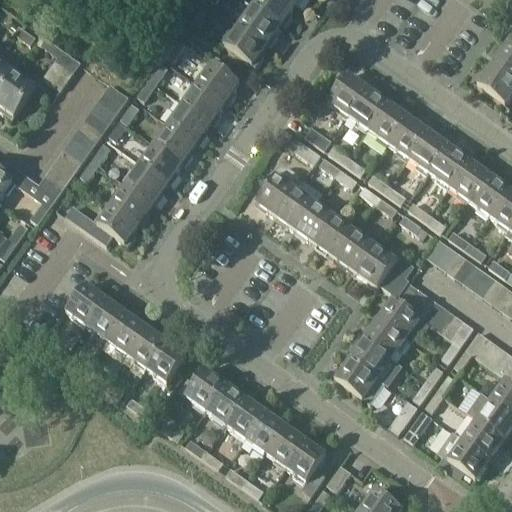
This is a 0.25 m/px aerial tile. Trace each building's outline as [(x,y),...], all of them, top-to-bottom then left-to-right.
[(281,0),(261,0),(254,11),(281,31),(282,30),(284,32),(293,21),(290,19),(296,10),(281,0)] [(281,0),(296,10),(299,12),(307,1),(305,0),(281,0)] [(203,11),(191,27),(198,32),(210,16),(203,11)] [(254,11),(239,31),(267,51),(270,53),(278,41),(275,39),(281,31),(254,11)] [(239,31),(225,51),(253,71),(256,73),(264,61),(261,59),(267,51),(239,31)] [(19,32),(14,39),(31,50),(36,43),(19,32)] [(47,44),(42,51),(58,63),(63,55),(47,44)] [(178,45),(167,61),(174,66),(185,50),(178,45)] [(511,53),(507,50),(492,70),(511,84),(511,53)] [(58,63),(56,65),(74,77),(81,68),(63,55),(58,63)] [(217,62),(197,90),(225,110),(228,112),(236,100),(233,98),(240,89),(227,79),(231,73),(217,62)] [(56,65),(50,74),(68,87),(74,77),(56,65)] [(0,99),(16,78),(0,66),(0,99)] [(161,69),(149,86),(156,91),(168,74),(161,69)] [(511,84),(492,70),(478,91),(506,111),(511,101),(511,84)] [(50,74),(43,83),(61,96),(68,87),(50,74)] [(0,99),(0,116),(3,119),(5,116),(14,122),(14,123),(15,123),(37,92),(36,92),(35,92),(17,79),(16,78),(0,99)] [(348,80),(329,108),(349,122),(369,94),(348,80)] [(149,86),(138,102),(145,107),(156,91),(149,86)] [(111,90),(103,100),(122,113),(129,102),(115,92),(111,89),(111,90)] [(197,90),(184,109),(214,131),(222,120),(219,118),(225,110),(197,90)] [(369,94),(349,122),(350,123),(369,136),(389,109),(370,95),(369,94)] [(103,100),(97,109),(115,122),(122,113),(103,100)] [(97,109),(91,118),(109,131),(115,122),(97,109)] [(132,109),(121,126),(128,131),(140,114),(132,109)] [(184,109),(169,129),(200,151),(208,140),(205,138),(211,130),(214,132),(214,131),(184,109)] [(389,109),(369,136),(370,137),(389,151),(409,123),(390,110),(389,109)] [(91,118),(84,128),(102,141),(109,131),(91,118)] [(409,123),(389,151),(390,151),(409,165),(429,137),(410,124),(409,123)] [(121,126),(109,142),(116,147),(128,131),(121,126)] [(84,128),(78,137),(96,149),(102,141),(84,128)] [(169,129),(155,149),(186,171),(194,160),(191,158),(197,150),(200,152),(200,151),(169,129)] [(312,133),(305,142),(325,156),(332,146),(312,133)] [(78,137),(71,145),(89,158),(96,149),(78,137)] [(429,137),(409,165),(411,166),(429,179),(449,151),(430,138),(429,137)] [(71,145),(66,153),(84,166),(89,158),(71,145)] [(302,147),(295,157),(314,171),(321,161),(302,147)] [(104,149),(92,166),(99,171),(111,155),(104,149)] [(155,149),(141,170),(168,190),(171,192),(179,180),(176,178),(183,170),(185,172),(186,171),(155,149)] [(449,151),(429,179),(431,180),(449,193),(469,166),(450,152),(449,151)] [(334,152),(329,159),(345,170),(350,163),(334,152)] [(66,153),(60,162),(77,175),(84,166),(66,153)] [(60,162),(52,173),(70,186),(77,175),(60,162)] [(350,163),(345,170),(361,182),(366,175),(350,163)] [(325,164),(320,171),(336,183),(341,175),(325,164)] [(92,166),(81,182),(88,187),(99,171),(92,166)] [(469,166),(449,193),(450,194),(469,207),(489,180),(470,166),(469,166)] [(0,204),(12,187),(43,209),(31,225),(34,226),(38,230),(50,213),(51,211),(58,203),(40,190),(9,169),(7,167),(0,177),(0,176),(0,204)] [(141,170),(127,190),(154,210),(157,212),(165,201),(162,199),(168,190),(141,170)] [(52,173),(45,182),(63,195),(70,186),(52,173)] [(259,205),(257,209),(278,224),(298,196),(297,196),(302,189),(296,185),(299,182),(292,177),(289,175),(281,175),(277,176),(274,179),(276,181),(263,200),(261,198),(257,204),(259,205)] [(341,175),(336,183),(353,194),(358,187),(341,175)] [(374,180),(369,187),(385,199),(390,192),(374,180)] [(489,180),(469,207),(471,209),(490,222),(509,194),(491,181),(489,180)] [(45,182),(40,190),(58,203),(63,195),(45,182)] [(127,190),(112,210),(139,230),(140,230),(143,232),(151,221),(148,219),(154,210),(127,190)] [(365,192),(360,200),(376,211),(381,204),(365,192)] [(390,192),(385,199),(401,210),(406,203),(390,192)] [(509,194),(490,222),(491,223),(510,236),(511,232),(511,196),(511,195),(509,194)] [(298,196),(278,224),(298,238),(318,210),(298,196)] [(381,204),(376,211),(393,223),(398,215),(381,204)] [(414,209),(409,216),(425,227),(430,220),(414,209)] [(73,213),(66,223),(107,252),(114,242),(125,250),(126,250),(129,252),(137,241),(134,239),(139,230),(112,210),(98,230),(73,213)] [(318,210),(298,238),(318,252),(338,225),(318,210)] [(430,220),(425,227),(441,239),(446,232),(430,220)] [(405,221),(400,228),(417,240),(422,232),(405,221)] [(338,225),(318,252),(338,267),(358,239),(338,225)] [(21,228),(9,245),(17,250),(28,234),(21,228)] [(454,237),(449,244),(465,256),(470,249),(454,237)] [(358,239),(338,267),(358,281),(378,253),(358,239)] [(9,245),(0,257),(0,262),(5,266),(17,250),(9,245)] [(440,245),(427,263),(428,264),(437,271),(449,252),(440,245)] [(470,249),(465,256),(482,267),(487,260),(470,249)] [(449,252),(437,271),(447,277),(459,259),(449,252)] [(378,253),(358,281),(378,295),(381,291),(393,300),(399,304),(410,289),(405,285),(410,276),(398,267),(378,253)] [(459,259),(447,277),(456,284),(468,265),(459,259)] [(468,265),(456,284),(465,290),(477,272),(468,265)] [(494,266),(489,273),(505,284),(510,277),(494,266)] [(477,272),(465,290),(474,297),(486,278),(477,272)] [(486,278),(474,297),(483,303),(495,285),(486,278)] [(495,285),(483,303),(492,310),(505,291),(495,285)] [(397,307),(397,308),(406,314),(419,296),(410,289),(399,304),(397,307)] [(86,290),(66,317),(86,332),(106,304),(86,290)] [(511,296),(505,291),(492,310),(502,316),(511,300),(511,296)] [(419,296),(406,314),(415,320),(428,302),(419,296)] [(511,300),(502,316),(511,323),(511,321),(511,300)] [(428,302),(415,320),(421,324),(425,327),(438,309),(428,302)] [(106,304),(86,332),(107,346),(127,319),(106,304)] [(393,305),(378,325),(406,345),(411,349),(417,340),(412,337),(421,324),(415,320),(406,314),(397,308),(397,307),(393,305)] [(438,309),(425,327),(434,333),(447,315),(438,309)] [(447,315),(434,333),(443,340),(456,322),(447,315)] [(127,319),(107,346),(126,360),(146,333),(127,319)] [(456,322),(443,340),(452,347),(465,328),(456,322)] [(378,325),(364,345),(392,365),(406,345),(378,325)] [(465,328),(452,347),(454,348),(461,353),(474,334),(465,328)] [(146,333),(126,360),(147,375),(167,347),(146,333)] [(479,338),(466,356),(473,361),(476,364),(490,346),(479,338)] [(364,345),(350,365),(378,385),(386,391),(387,392),(401,372),(392,365),(364,345)] [(52,346),(46,353),(63,365),(68,358),(52,346)] [(490,346),(476,364),(486,370),(499,352),(490,346)] [(167,347),(147,375),(168,389),(187,362),(167,347)] [(454,348),(442,364),(449,369),(461,353),(454,348)] [(499,352),(486,370),(494,376),(508,358),(499,352)] [(466,356),(454,373),(462,378),(473,361),(466,356)] [(68,358),(63,365),(79,377),(84,370),(68,358)] [(511,361),(508,358),(494,376),(504,383),(511,371),(511,361)] [(350,365),(335,386),(363,406),(371,411),(386,391),(378,385),(350,365)] [(436,372),(425,388),(432,393),(443,377),(436,372)] [(92,375),(87,382),(103,394),(108,386),(92,375)] [(205,375),(186,402),(206,417),(226,389),(205,375)] [(449,381),(437,397),(444,402),(456,386),(449,381)] [(511,389),(506,385),(491,406),(511,420),(511,389)] [(108,386),(103,394),(119,405),(124,398),(108,386)] [(425,388),(413,405),(420,410),(432,393),(425,388)] [(226,389),(206,417),(226,431),(246,403),(226,389)] [(437,397),(426,413),(433,419),(444,402),(437,397)] [(481,399),(467,419),(477,426),(505,446),(511,435),(511,420),(491,406),(481,399)] [(246,403),(226,431),(246,445),(266,418),(246,403)] [(132,404),(127,411),(144,422),(149,415),(132,404)] [(408,407),(393,427),(403,434),(418,414),(408,407)] [(423,417),(408,438),(418,445),(433,424),(423,417)] [(266,418),(246,445),(266,460),(286,432),(266,418)] [(477,426),(463,445),(491,465),(505,446),(477,426)] [(167,428),(162,435),(178,447),(183,440),(167,428)] [(286,432),(266,460),(286,474),(306,446),(286,432)] [(453,438),(438,459),(448,466),(476,486),(491,465),(463,445),(453,438)] [(191,446),(186,453),(202,464),(207,457),(191,446)] [(306,446),(286,474),(307,488),(302,495),(312,502),(326,482),(316,475),(327,461),(306,446)] [(207,457),(202,464),(219,476),(224,469),(207,457)] [(341,471),(327,491),(337,498),(351,478),(341,471)] [(231,474),(226,481),(243,493),(248,486),(231,474)] [(248,486),(243,493),(259,504),(264,497),(248,486)] [(392,495),(386,503),(396,510),(402,502),(392,495)] [(324,496),(312,511),(322,511),(331,501),(324,496)] [(375,496),(363,511),(398,511),(396,510),(386,503),(375,496)]
